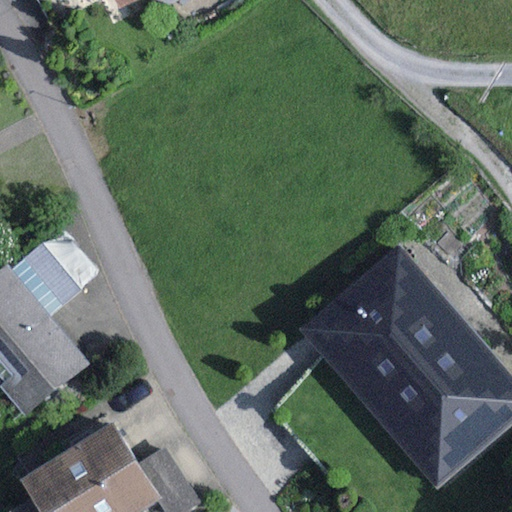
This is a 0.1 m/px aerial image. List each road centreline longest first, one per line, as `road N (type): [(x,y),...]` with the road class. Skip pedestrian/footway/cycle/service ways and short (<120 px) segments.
road 1 (residential): [(263,511),(179,397),(86,181),(0,23)]
road 2 (track): [(511,193),(431,107),(410,70)]
